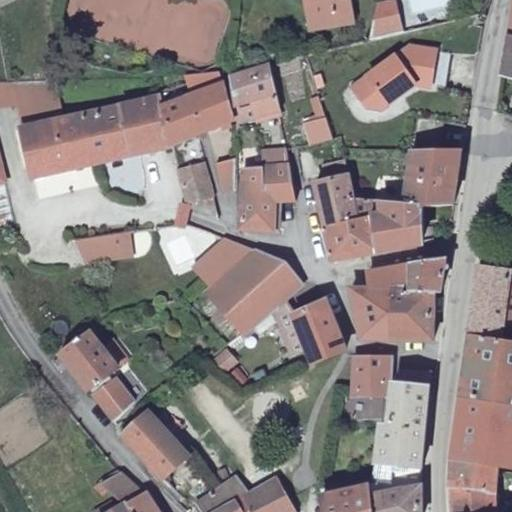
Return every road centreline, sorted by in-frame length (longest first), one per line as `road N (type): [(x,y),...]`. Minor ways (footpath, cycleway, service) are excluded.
road 1 (residential): [(0,279),(52,375),(121,457),(184,511)]
road 2 (residential): [(503,0),(466,246)]
road 3 (residential): [(449,355),(358,348),(325,268)]
road 4 (residential): [(449,355),(439,511)]
road 5 (residential): [(325,268),(466,246)]
road 6 (residential): [(193,221),(325,268)]
